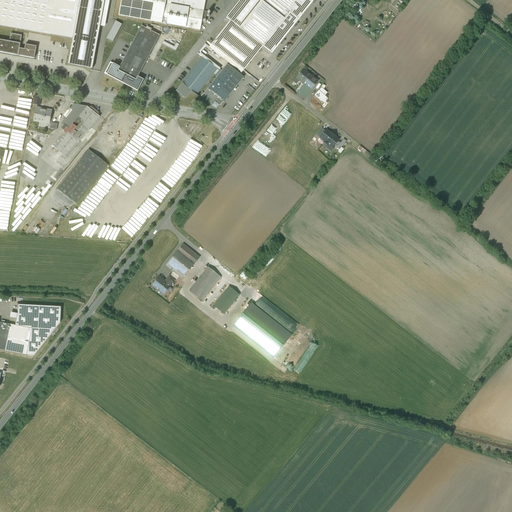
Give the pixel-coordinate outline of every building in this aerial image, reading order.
[(0,0),(0,25),(15,28),(16,28),(17,29),(23,30),(72,39),(79,0),(0,0)] [(79,0),(72,39),(67,65),(92,69),(104,0),(79,0)] [(121,0),(118,15),(162,23),(163,18),(165,0),(121,0)] [(165,0),(163,18),(162,23),(200,30),(205,0),(165,0)] [(246,0),(211,44),(217,49),(244,70),(263,46),(272,53),(280,43),(281,42),(283,40),(294,26),(294,25),(296,23),(312,2),(313,2),(314,0),(246,0)] [(115,21),(106,39),(112,42),(122,25),(115,21)] [(120,67),(118,70),(136,80),(138,77),(160,35),(141,26),(135,37),(131,45),(120,67)] [(11,33),(9,41),(20,43),(22,35),(11,33)] [(0,52),(18,56),(19,48),(20,43),(9,41),(0,39),(0,52)] [(165,41),(163,44),(177,50),(179,46),(176,45),(176,47),(165,41)] [(19,48),(18,56),(34,59),(36,46),(25,44),(24,49),(19,48)] [(217,68),(203,57),(176,91),(185,98),(191,91),(196,94),(217,68)] [(136,80),(118,70),(120,67),(110,62),(104,73),(137,91),(143,80),(138,77),(136,80)] [(228,65),(202,97),(212,104),(215,100),(220,105),(243,77),(228,65)] [(318,81),(304,69),(296,78),(304,84),(297,93),(304,98),(318,81)] [(323,111),(329,104),(327,102),(329,99),(326,96),(329,93),(323,88),(311,101),(323,111)] [(87,106),(74,104),(70,108),(72,110),(62,123),(64,125),(61,128),(64,130),(67,127),(69,129),(74,122),(76,123),(78,121),(80,122),(82,119),(79,117),(87,106)] [(87,106),(79,117),(82,119),(83,120),(71,135),(67,131),(54,148),(67,158),(100,117),(87,106)] [(52,111),(41,110),(42,109),(36,107),(33,121),(39,122),(39,120),(50,122),(52,111)] [(330,132),(330,133),(326,130),(320,138),(325,141),(324,142),(328,145),(328,144),(333,148),(339,140),(335,137),(335,136),(330,132)] [(27,145),(36,147),(38,140),(28,138),(27,145)] [(89,149),(57,189),(77,205),(108,165),(89,149)] [(145,226),(157,211),(152,207),(150,209),(145,205),(135,218),(145,226)] [(183,244),(166,265),(183,279),(191,268),(200,258),(183,244)] [(208,267),(190,291),(202,301),(221,277),(208,267)] [(165,282),(159,277),(152,285),(163,295),(171,286),(170,286),(175,280),(170,276),(165,282)] [(229,287),(214,306),(224,314),(239,295),(229,287)] [(233,326),(273,357),(290,336),(290,335),(251,304),(233,326)] [(0,349),(5,351),(34,357),(61,323),(62,307),(19,305),(19,314),(16,326),(10,324),(0,322),(0,349)]
